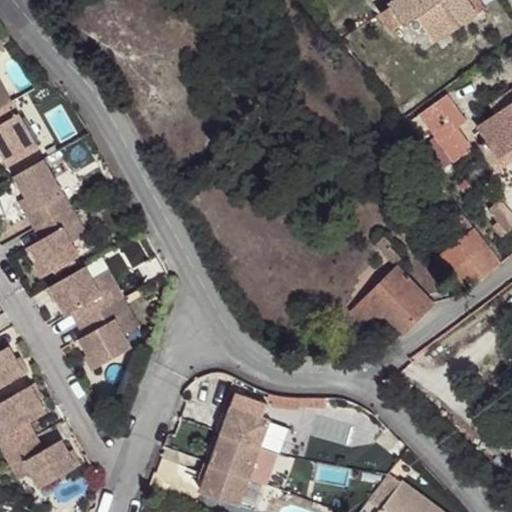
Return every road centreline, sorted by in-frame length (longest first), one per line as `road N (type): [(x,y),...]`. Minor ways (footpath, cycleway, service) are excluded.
road 1 (unclassified): [(13,0),(112,124),(197,296)]
road 2 (unclassified): [(122,486),(0,268)]
road 3 (unclassified): [(122,486),(197,296)]
road 4 (unclassified): [(197,296),(227,343),(261,374),(359,385)]
road 5 (residential): [(359,385),(511,267)]
road 6 (unclassified): [(359,385),(421,430),(487,511)]
